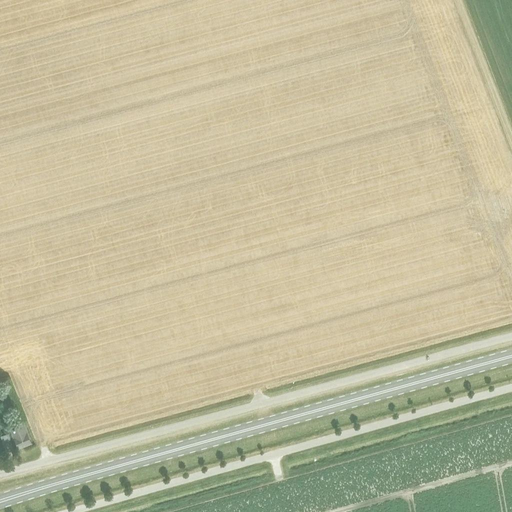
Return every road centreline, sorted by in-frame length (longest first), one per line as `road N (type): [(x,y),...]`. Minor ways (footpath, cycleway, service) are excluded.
road 1 (secondary): [(0,501),(511,357)]
road 2 (unclassified): [(511,335),(0,474)]
road 3 (unclassified): [(70,511),(511,388)]
